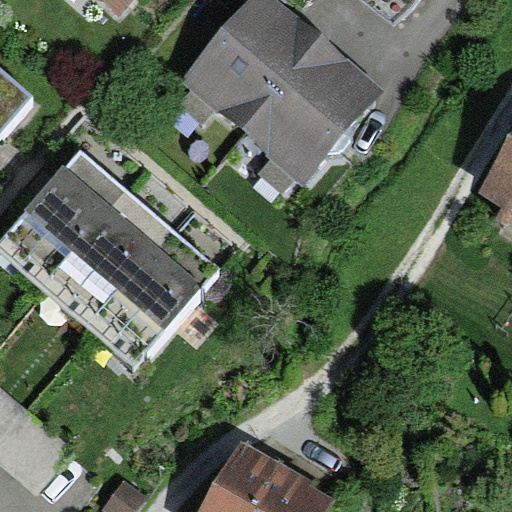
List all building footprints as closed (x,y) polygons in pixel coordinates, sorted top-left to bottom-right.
[(93,0),(119,21),(136,0),(93,0)] [(214,114),(245,139),(324,44),(270,0),(256,0),(185,86),(195,94),(184,107),(205,125),(214,114)] [(384,94),(324,44),(245,139),(275,164),(265,176),(284,192),(294,180),(305,189),(384,94)] [(0,142),(32,105),(0,77),(0,142)] [(511,147),(479,202),(498,214),(492,224),(511,236),(511,147)] [(0,252),(0,265),(44,301),(128,198),(79,158),(0,252)] [(175,237),(128,198),(44,301),(91,339),(175,237)] [(221,279),(175,237),(91,339),(136,378),(221,279)] [(0,390),(0,465),(37,498),(74,456),(0,390)] [(244,440),(200,511),(329,511),(336,502),(311,488),(315,482),(284,464),(244,440)] [(126,483),(105,511),(141,511),(150,500),(126,483)]
